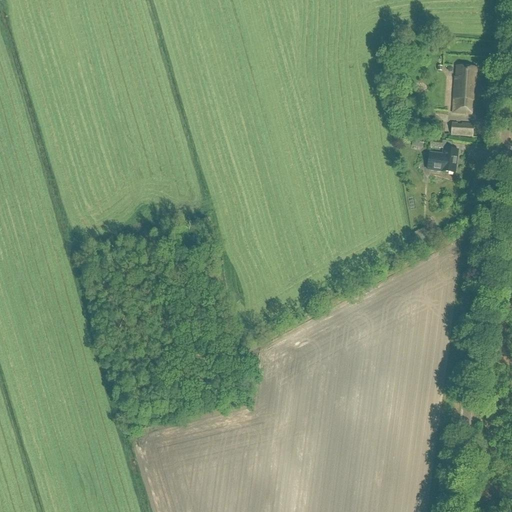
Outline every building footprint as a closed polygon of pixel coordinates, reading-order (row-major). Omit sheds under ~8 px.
[(452,113),(474,115),(475,97),(473,96),(473,89),(476,89),(477,79),(476,79),(477,69),(457,67),(456,78),(455,78),(452,113)] [(452,123),(452,136),(473,137),(473,125),(463,124),(463,126),(457,126),(457,124),(452,123)] [(434,135),(435,126),(427,126),(426,134),(434,135)] [(413,138),(412,147),(422,148),(423,140),(413,138)] [(432,140),(431,147),(442,148),(443,141),(432,140)] [(428,170),(435,171),(442,172),(457,174),(459,150),(442,148),(444,149),(443,155),(430,153),(428,170)] [(426,229),(414,234),(418,245),(430,240),(426,229)]
